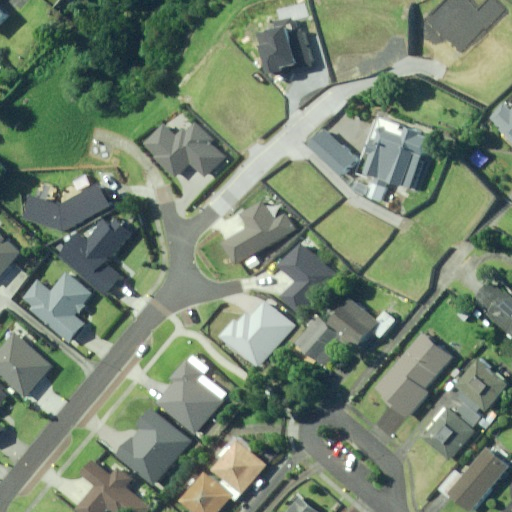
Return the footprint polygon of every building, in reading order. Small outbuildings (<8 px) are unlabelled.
[(0,28),(13,16),(10,13),(0,2),(0,28)] [(511,105),(509,103),(495,118),(496,119),(505,128),(504,130),(505,131),(511,137),(511,105)] [(410,129),(412,125),(391,117),(378,148),(381,149),(379,154),(382,155),(375,174),(383,177),(380,184),(377,182),(374,188),(378,189),(375,197),(388,202),(392,190),(395,182),(407,186),(411,188),(424,154),(432,157),(439,138),(432,136),(433,134),(428,132),(429,130),(422,127),(421,130),(418,128),(417,132),(410,129)] [(170,126),(150,146),(160,156),(159,157),(180,179),(195,165),(208,178),(228,158),(213,143),(216,139),(201,124),(184,140),(170,126)] [(365,161),(334,131),(319,148),(350,177),(365,161)] [(116,207),(105,185),(65,207),(32,195),(22,221),(67,233),(116,207)] [(278,222),(266,203),(245,216),(253,229),(227,245),(241,267),(296,231),(286,216),(278,222)] [(136,233),(121,221),(116,227),(110,222),(92,243),(82,235),(64,256),(110,295),(126,277),(110,263),(136,233)] [(0,281),(26,253),(0,229),(0,281)] [(340,275),(307,244),(283,269),(299,284),(285,299),(303,315),(340,275)] [(97,294),(71,272),(53,293),(38,280),(23,298),(33,306),(31,309),(73,344),(89,325),(78,316),(97,294)] [(511,292),(497,279),(482,296),(479,299),(511,327),(511,292)] [(383,318),(382,317),(358,297),(336,323),(350,335),(348,337),(353,341),(362,349),(378,329),(381,331),(382,333),(385,335),(386,336),(400,319),(393,313),(390,310),(383,318)] [(474,315),(467,308),(462,313),(469,320),(474,315)] [(350,335),(336,323),(327,315),(326,316),(318,325),(305,341),(306,342),(299,350),(317,365),(323,357),(332,365),(346,349),(351,343),(353,341),(348,337),(350,335)] [(387,396),(409,414),(412,417),(434,391),(430,388),(457,355),(429,331),(407,356),(381,387),(389,393),(387,396)] [(56,367),(18,333),(0,354),(0,373),(28,399),(56,367)] [(230,396),(208,377),(215,369),(197,354),(191,361),(175,379),(179,383),(160,404),(196,435),(224,402),(230,396)] [(496,367),(484,358),(483,357),(468,375),(460,384),(467,390),(462,396),(468,402),(480,411),(485,406),(491,410),(511,385),(511,380),(510,379),(501,372),(496,367)] [(0,410),(12,396),(0,386),(0,438),(9,427),(0,419),(0,410)] [(485,416),(480,411),(468,402),(462,410),(467,414),(465,416),(453,406),(451,409),(448,406),(438,418),(441,421),(439,423),(437,421),(431,428),(433,430),(427,437),(454,461),(481,430),(477,426),(485,416)] [(192,441),(156,409),(140,427),(144,430),(120,456),(153,485),(192,441)] [(238,493),(235,496),(239,500),(246,492),(247,493),(272,463),(258,451),(243,439),(236,447),(232,445),(225,453),(228,456),(221,465),(218,468),(228,477),(224,481),(238,493)] [(511,467),(511,463),(506,459),(491,446),(467,475),(460,469),(443,488),(453,497),(455,495),(474,511),(495,488),(500,482),(503,479),(509,472),(511,467)] [(145,511),(150,507),(128,487),(135,479),(122,467),(115,475),(99,461),(87,473),(100,486),(80,508),(83,511),(106,511),(110,508),(113,511),(145,511)] [(238,493),(224,481),(211,470),(186,500),(192,505),(194,506),(196,509),(193,511),(221,511),(225,508),(233,499),(235,496),(238,493)] [(324,511),(304,495),(303,497),(294,508),(289,511),(324,511)]
